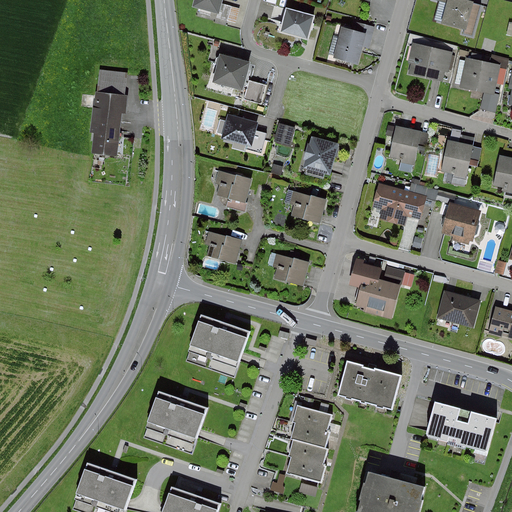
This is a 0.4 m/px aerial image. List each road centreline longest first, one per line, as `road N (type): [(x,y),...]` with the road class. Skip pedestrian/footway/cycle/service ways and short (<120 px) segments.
road 1 (primary): [(163,282),(180,180),(164,0)]
road 2 (primary): [(18,511),(100,412),(163,282)]
road 3 (residential): [(511,382),(314,324)]
road 4 (residential): [(236,511),(301,321)]
road 5 (residential): [(380,85),(260,55),(248,30),(257,0)]
road 6 (residential): [(338,238),(511,288)]
road 7 (residential): [(338,238),(376,98)]
road 8 (residential): [(301,321),(163,282)]
road 9 (residential): [(376,98),(511,134)]
